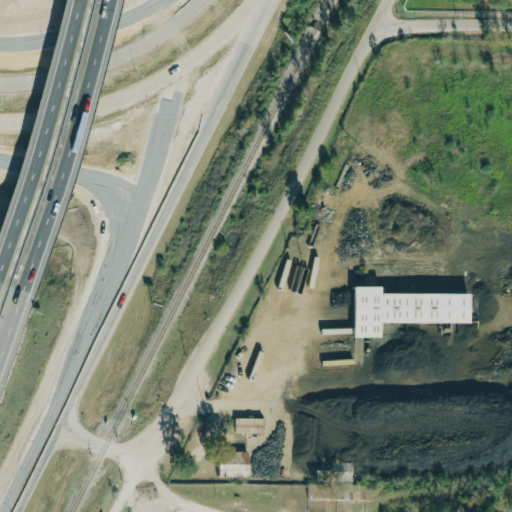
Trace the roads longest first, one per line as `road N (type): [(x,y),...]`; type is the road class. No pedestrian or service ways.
road 1 (tertiary): [(55,430),(122,452),(145,444),(173,410),(393,0)]
road 2 (primary): [(55,430),(277,0)]
road 3 (primary): [(0,122),(52,119),(149,88),(214,50),(271,0)]
road 4 (motorway): [(33,288),(113,0)]
road 5 (motorway): [(86,0),(8,280)]
road 6 (primary): [(213,0),(185,27),(91,70),(0,84)]
road 7 (primary): [(55,430),(132,243)]
road 8 (primary): [(132,243),(132,213),(120,195),(0,163)]
road 9 (tertiary): [(511,28),(380,27)]
